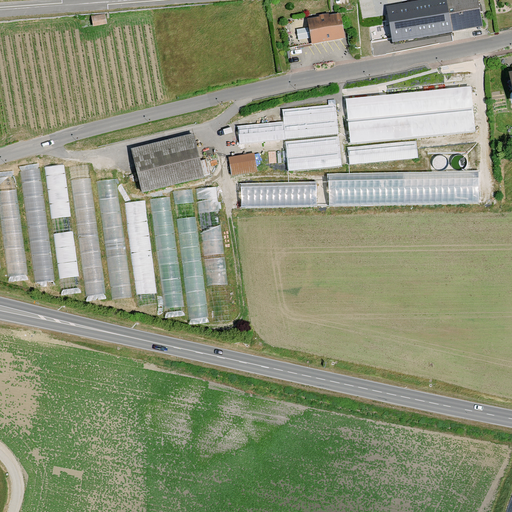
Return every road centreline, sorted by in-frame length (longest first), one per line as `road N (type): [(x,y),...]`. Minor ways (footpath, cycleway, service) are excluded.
road 1 (tertiary): [(511,41),(275,83),(0,155)]
road 2 (secondary): [(511,418),(0,309)]
road 3 (track): [(125,0),(0,8)]
